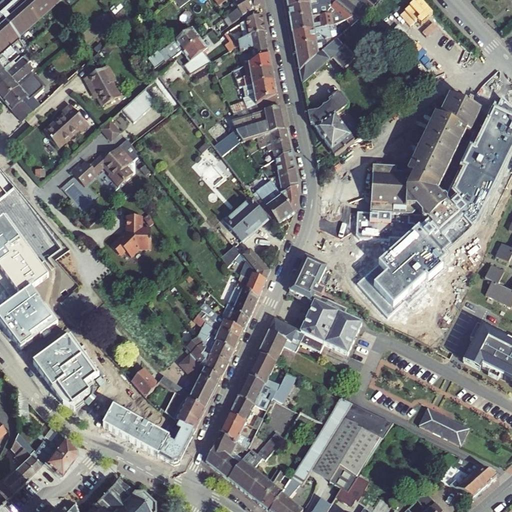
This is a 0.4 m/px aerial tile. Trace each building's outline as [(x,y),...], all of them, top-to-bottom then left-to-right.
[(0,55),(18,39),(61,0),(27,0),(9,16),(5,20),(0,24),(0,55)] [(230,10),(232,13),(250,0),(234,0),(238,4),(230,10)] [(234,16),(244,15),(261,4),(260,0),(250,0),(232,13),(234,16)] [(294,33),(337,21),(351,17),(353,24),(365,14),(372,7),(363,0),(337,0),(330,8),(328,10),(331,13),(323,14),(291,18),(294,33)] [(289,6),(291,18),(323,14),(322,8),(311,9),(310,4),(289,6)] [(244,40),(249,37),(265,34),(262,17),(250,20),(246,22),(241,25),(244,40)] [(337,21),(294,33),(296,46),(316,40),(314,32),(319,31),(325,30),(325,28),(332,26),(332,24),(334,24),(335,25),(337,24),(337,21)] [(200,40),(192,29),(170,46),(159,55),(157,53),(147,61),(154,71),(165,63),(165,64),(156,72),(160,77),(175,63),(172,59),(175,57),(182,52),(200,40)] [(296,46),(298,59),(318,52),(319,54),(338,38),(340,35),(345,31),(321,39),(316,40),(296,46)] [(244,40),(238,43),(240,53),(252,51),(254,63),(269,56),(265,34),(249,37),(244,40)] [(319,54),(300,71),(303,83),(333,57),(345,69),(357,58),(346,46),(345,46),(338,38),(319,54)] [(18,39),(0,55),(0,73),(4,70),(11,63),(8,59),(23,45),(18,39)] [(207,49),(200,40),(182,52),(175,57),(177,59),(183,67),(190,62),(202,53),(207,49)] [(142,55),(147,61),(157,53),(159,55),(170,46),(166,42),(162,45),(160,41),(142,55)] [(298,59),(300,71),(319,54),(318,52),(298,59)] [(190,62),(196,70),(208,62),(202,53),(190,62)] [(4,70),(0,73),(0,90),(28,64),(33,60),(28,54),(7,73),(4,70)] [(245,68),(247,77),(251,76),(272,70),(269,56),(254,63),(245,68)] [(38,65),(33,60),(28,64),(33,70),(38,65)] [(208,62),(196,70),(198,72),(210,64),(208,62)] [(33,70),(28,64),(0,90),(0,97),(4,102),(20,87),(18,84),(33,70)] [(103,68),(81,82),(89,95),(93,92),(98,99),(103,108),(115,100),(108,89),(114,85),(103,68)] [(43,72),(40,69),(29,79),(39,90),(44,85),(37,78),(43,72)] [(244,78),(246,88),(274,83),(272,70),(251,76),(247,77),(244,78)] [(20,87),(4,102),(23,123),(33,113),(34,112),(26,102),(39,90),(29,79),(20,87)] [(495,85),(496,88),(490,93),(505,109),(511,102),(511,91),(509,92),(505,88),(505,84),(502,80),(499,80),(496,82),(495,85)] [(235,106),(238,114),(277,97),(274,83),(246,88),(245,88),(247,99),(243,100),(244,103),(235,106)] [(93,92),(89,95),(93,101),(98,99),(93,92)] [(144,92),(122,112),(134,124),(155,105),(144,92)] [(319,111),(309,113),(311,124),(312,124),(314,124),(336,154),(365,133),(347,107),(347,103),(341,95),(336,94),(329,100),(330,103),(319,111)] [(284,131),(277,97),(238,114),(234,116),(234,117),(233,117),(235,122),(232,123),(236,132),(214,149),(222,158),(241,144),(257,139),(284,131)] [(441,183),(459,143),(465,129),(469,131),(480,110),(471,106),(472,104),(469,102),(467,105),(450,97),(440,117),(435,115),(410,168),(397,167),(396,172),(372,170),(371,217),(410,219),(416,213),(432,230),(439,237),(460,218),(453,211),(436,193),(441,183)] [(63,116),(43,135),(57,150),(77,132),(79,134),(87,127),(69,107),(61,114),(63,116)] [(466,174),(455,197),(461,204),(453,211),(460,218),(439,237),(432,230),(427,235),(421,228),(380,266),(386,273),(371,287),(395,313),(405,303),(409,307),(428,290),(424,286),(428,283),(429,284),(445,270),(443,267),(481,232),(489,213),(493,215),(511,173),(511,163),(509,162),(511,154),(511,139),(509,138),(511,132),(511,126),(490,117),(477,145),(479,146),(475,156),(471,154),(462,172),(466,174)] [(102,129),(101,130),(111,142),(122,133),(111,120),(102,129)] [(284,131),(257,139),(259,149),(267,147),(269,153),(273,151),(276,160),(292,152),(287,130),(284,131)] [(203,155),(210,148),(206,144),(199,150),(203,155)] [(134,161),(120,147),(108,159),(105,155),(92,168),(90,166),(87,163),(83,167),(80,170),(78,169),(73,175),(85,188),(99,175),(100,176),(103,173),(101,171),(105,167),(111,174),(110,175),(120,186),(135,172),(129,166),(134,161)] [(292,152),(276,160),(278,174),(276,174),(277,178),(279,178),(280,181),(287,179),(286,173),(295,169),(292,152)] [(104,154),(90,166),(92,168),(105,155),(104,154)] [(71,173),(73,175),(78,169),(80,170),(83,167),(80,164),(71,173)] [(286,189),(297,187),(299,187),(295,169),(286,173),(287,179),(280,181),(282,190),(286,189)] [(246,187),(250,193),(276,226),(295,212),(281,194),(279,191),(277,188),(269,195),(267,196),(262,190),(264,188),(269,184),(261,174),(246,187)] [(119,187),(120,186),(110,175),(109,176),(119,187)] [(295,212),(297,205),(297,187),(286,189),(286,193),(281,194),(295,212)] [(225,222),(243,243),(267,222),(249,201),(225,222)] [(118,239),(109,247),(118,257),(123,252),(129,259),(137,251),(149,252),(150,241),(149,241),(150,231),(141,231),(142,219),(126,218),(125,233),(125,235),(119,240),(118,239)] [(49,276),(6,219),(0,223),(0,270),(1,270),(21,297),(32,289),(49,276)] [(498,258),(511,263),(511,261),(511,226),(510,232),(511,233),(511,249),(503,246),(498,258)] [(247,262),(251,266),(256,272),(255,276),(266,281),(270,272),(252,250),(243,256),(247,262)] [(228,265),(227,267),(237,273),(240,274),(241,273),(247,262),(243,256),(240,253),(236,259),(233,257),(228,265)] [(327,269),(306,258),(297,279),(290,294),(300,299),(301,297),(312,303),(315,297),(322,300),(325,292),(318,288),(327,269)] [(247,262),(241,273),(243,274),(251,266),(247,262)] [(251,266),(243,274),(248,277),(246,281),(263,289),(266,281),(255,276),(256,272),(251,266)] [(227,267),(223,272),(235,278),(237,273),(227,267)] [(505,275),(492,269),(486,282),(493,285),(487,297),(511,309),(511,292),(511,294),(499,288),(505,275)] [(234,312),(250,319),(259,298),(234,286),(240,274),(237,273),(235,278),(230,289),(236,291),(228,308),(234,312)] [(241,273),(240,274),(234,286),(259,298),(263,289),(246,281),(248,277),(243,274),(241,273)] [(32,289),(21,297),(0,312),(0,321),(21,349),(33,340),(30,337),(37,331),(41,336),(58,323),(45,306),(44,307),(32,289)] [(83,321),(93,310),(75,293),(65,304),(83,321)] [(298,343),(314,351),(318,342),(325,345),(347,356),(362,326),(315,303),(300,333),(275,321),(269,332),(297,346),(298,343)] [(205,314),(206,314),(212,320),(222,332),(240,340),(244,331),(229,324),(224,322),(220,316),(213,309),(211,308),(205,314)] [(234,312),(229,324),(244,331),(245,331),(250,319),(234,312)] [(370,312),(367,317),(398,333),(401,328),(370,312)] [(212,320),(206,314),(202,319),(205,321),(207,323),(214,329),(210,334),(217,340),(217,342),(235,351),(240,340),(222,332),(212,320)] [(205,328),(200,339),(208,346),(205,351),(217,358),(229,364),(235,351),(217,342),(217,340),(210,334),(214,329),(207,323),(205,321),(202,319),(199,316),(196,320),(205,328)] [(406,323),(400,334),(427,348),(436,339),(406,323)] [(511,342),(483,328),(467,360),(511,383),(511,342)] [(297,346),(269,332),(258,355),(274,363),(282,346),(295,352),(297,346)] [(99,376),(70,337),(33,365),(63,405),(70,409),(90,394),(84,387),(99,376)] [(190,341),(186,346),(186,347),(191,352),(195,343),(198,338),(192,343),(190,341)] [(222,379),(229,364),(217,358),(215,360),(211,358),(204,354),(205,351),(208,346),(200,339),(198,338),(195,343),(191,352),(200,361),(199,363),(205,368),(222,379)] [(436,339),(427,348),(430,349),(436,353),(442,342),(436,339)] [(318,342),(314,351),(321,354),(325,345),(318,342)] [(217,358),(205,351),(204,354),(211,358),(215,360),(217,358)] [(175,393),(205,410),(222,379),(205,368),(199,363),(200,361),(191,352),(183,359),(183,362),(198,382),(194,389),(191,387),(188,387),(186,390),(164,379),(159,384),(175,393)] [(248,377),(264,384),(268,386),(276,390),(279,385),(266,378),(274,363),(258,355),(248,377)] [(131,382),(146,397),(158,386),(144,370),(131,382)] [(248,377),(238,397),(254,405),(260,408),(267,411),(273,398),(260,392),(264,384),(248,377)] [(274,395),(276,390),(268,386),(266,391),(274,395)] [(16,390),(16,412),(26,412),(26,402),(16,390)] [(177,422),(182,424),(195,431),(205,410),(175,393),(165,411),(177,422)] [(245,424),(254,405),(238,397),(229,417),(245,424)] [(306,479),(311,471),(343,418),(351,405),(340,399),(325,424),(322,429),(295,472),(306,479)] [(351,405),(343,418),(357,425),(356,427),(383,440),(392,425),(351,405)] [(114,408),(103,426),(159,458),(169,439),(114,408)] [(255,419),(252,427),(258,430),(267,411),(260,408),(255,417),(255,419)] [(430,411),(426,409),(418,427),(459,447),(468,430),(453,423),(430,411)] [(297,417),(309,423),(312,418),(300,412),(297,417)] [(245,424),(229,417),(221,433),(237,444),(248,451),(251,444),(244,440),(246,436),(241,433),(245,424)] [(309,423),(322,429),(325,424),(312,418),(309,423)] [(311,471),(330,483),(340,468),(358,479),(383,440),(356,427),(357,425),(343,418),(311,471)] [(169,439),(159,458),(172,465),(178,464),(195,431),(182,424),(179,429),(174,433),(169,439)] [(74,452),(52,429),(44,439),(50,443),(48,447),(54,451),(52,454),(69,467),(75,458),(74,452)] [(37,433),(35,437),(41,441),(44,438),(37,433)] [(232,453),(233,452),(237,444),(221,433),(207,463),(228,481),(241,465),(227,456),(230,451),(232,453)] [(258,453),(265,460),(277,446),(281,445),(287,435),(276,433),(258,453)] [(16,446),(29,460),(33,456),(16,438),(16,446)] [(50,443),(44,439),(44,438),(41,441),(48,447),(50,443)] [(0,497),(4,503),(39,471),(34,465),(29,460),(16,446),(13,443),(11,450),(15,455),(11,459),(19,468),(2,484),(0,481),(0,497)] [(54,451),(48,447),(34,465),(39,471),(43,467),(59,480),(69,467),(52,454),(54,451)] [(245,459),(233,452),(232,453),(230,451),(227,456),(241,465),(245,459)] [(241,465),(228,481),(259,506),(280,472),(274,469),(267,480),(255,471),(262,459),(253,453),(248,455),(245,459),(241,465)] [(448,455),(441,463),(447,470),(450,468),(454,463),(455,462),(448,455)] [(455,462),(454,463),(465,470),(462,474),(487,487),(497,478),(459,458),(455,462)] [(332,484),(342,491),(347,494),(354,482),(356,483),(357,480),(358,479),(340,468),(330,483),(332,484)] [(437,481),(473,500),(487,487),(462,474),(450,468),(447,470),(437,481)] [(280,472),(259,506),(266,511),(270,511),(283,492),(277,488),(279,484),(284,475),(280,472)] [(283,492),(270,511),(302,511),(288,501),(298,486),(300,487),(306,479),(295,472),(290,479),(288,483),(285,488),(283,492)] [(342,491),(337,499),(351,509),(354,504),(357,506),(369,488),(357,480),(356,483),(354,482),(347,494),(342,491)] [(155,511),(156,509),(157,507),(156,506),(154,507),(143,496),(144,494),(142,494),(141,495),(134,497),(119,482),(115,486),(114,485),(112,486),(114,488),(110,491),(109,490),(107,492),(108,493),(100,502),(99,501),(97,502),(98,503),(95,507),(94,506),(92,508),(94,509),(97,511),(89,511),(88,511),(155,511)] [(410,511),(408,509),(405,511),(442,511),(426,491),(417,500),(424,508),(419,511),(410,511)] [(321,501),(313,511),(328,511),(332,507),(321,501)]
